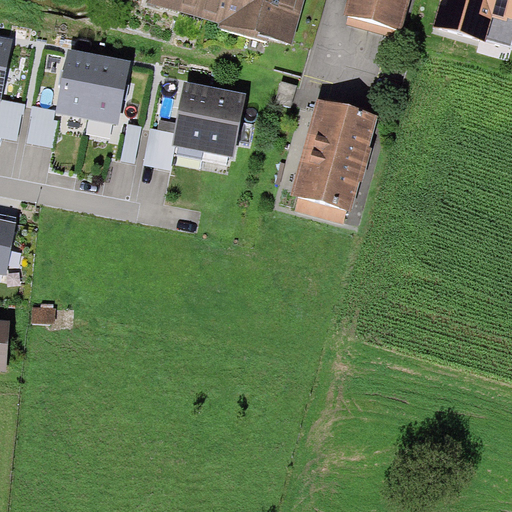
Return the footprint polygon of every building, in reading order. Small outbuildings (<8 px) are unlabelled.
[(148,0),(148,2),(285,42),(297,0),(148,0)] [(352,0),(347,18),(400,34),(410,0),(352,0)] [(511,0),(441,0),(432,32),(484,47),(492,19),(511,24),(511,0)] [(399,36),(400,34),(347,18),(347,20),(399,36)] [(0,138),(22,143),(29,106),(3,101),(15,38),(0,35),(0,138)] [(96,57),(68,52),(57,111),(29,106),(22,143),(54,149),(60,117),(118,128),(130,64),(109,60),(96,57)] [(211,92),(188,87),(177,135),(151,130),(144,163),(171,169),(175,147),(234,159),(246,99),(219,94),(211,92)] [(319,97),(295,188),(349,202),(356,178),(373,111),(319,97)] [(140,165),(144,127),(130,125),(126,163),(140,165)] [(349,202),(295,188),(290,210),(344,224),(349,202)] [(12,231),(0,228),(0,271),(5,273),(12,231)] [(32,308),(31,323),(51,324),(51,309),(32,308)]
